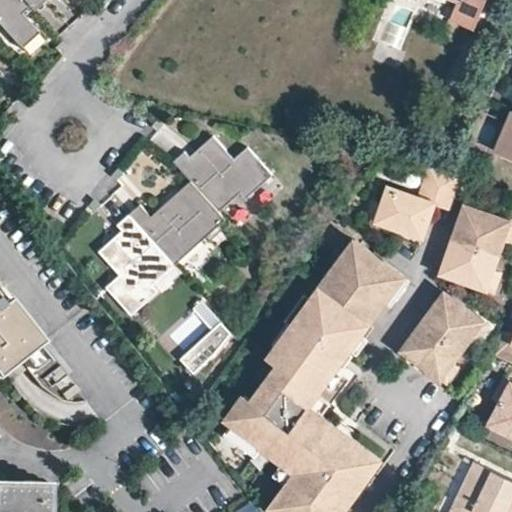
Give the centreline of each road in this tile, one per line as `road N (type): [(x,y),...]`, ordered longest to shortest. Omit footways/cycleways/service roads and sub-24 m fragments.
road 1 (residential): [(435,244),(380,339),(395,399),(426,424),(364,511)]
road 2 (residential): [(129,0),(76,72),(72,135)]
